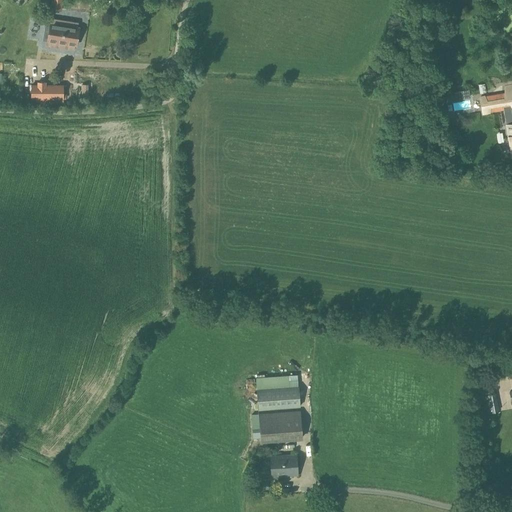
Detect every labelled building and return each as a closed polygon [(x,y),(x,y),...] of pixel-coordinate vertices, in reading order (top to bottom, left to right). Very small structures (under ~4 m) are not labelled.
[(50,0),(50,8),(60,10),(61,0),(50,0)] [(78,27),(78,23),(51,18),(50,23),(46,22),(42,41),(47,42),(46,46),(74,51),(75,47),(77,47),(80,27),(78,27)] [(38,86),(32,86),(32,99),(63,99),(63,86),(46,86),(46,82),(38,82),(38,86)] [(511,108),(511,86),(505,87),(504,93),(486,96),(485,95),(480,96),(482,114),(505,110),(511,156),(511,111),(511,109),(511,108)] [(257,390),(259,410),(300,407),(299,387),(257,390)] [(479,397),(482,415),(497,412),(494,394),(479,397)] [(300,411),(259,414),(261,441),(302,438),(300,411)] [(298,476),(296,454),(269,456),(271,477),(285,476),(286,477),(298,476)]
